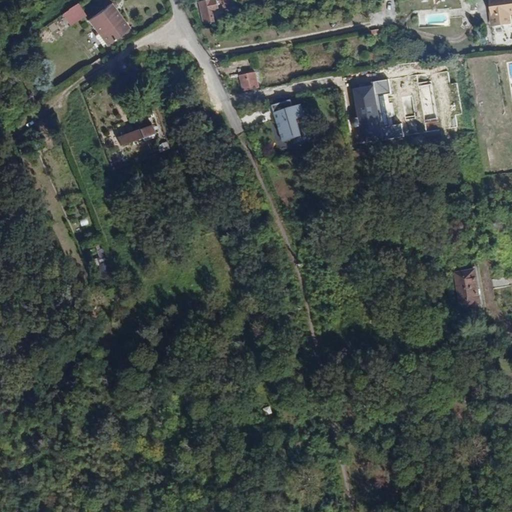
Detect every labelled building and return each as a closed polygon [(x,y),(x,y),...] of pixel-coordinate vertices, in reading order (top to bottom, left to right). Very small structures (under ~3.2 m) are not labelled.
[(217,0),(207,0),(201,1),(205,23),(217,21),(215,9),(219,9),(217,0)] [(491,5),(493,16),(494,26),(511,23),(511,14),(511,13),(511,0),(496,0),(497,4),(491,5)] [(64,13),(71,24),(87,13),(80,2),(64,13)] [(90,20),(109,45),(130,29),(111,4),(90,20)] [(259,88),(255,71),(240,75),(244,91),(259,88)] [(390,92),(388,78),(372,80),(372,83),(351,86),(360,145),(404,138),(401,122),(383,125),(378,94),(390,92)] [(295,105),(288,107),(286,100),(267,106),(268,114),(277,143),(295,138),(290,120),(300,116),(295,105)] [(145,132),(112,143),(115,152),(148,141),(145,132)] [(102,281),(113,277),(103,249),(97,251),(100,260),(96,261),(102,281)] [(470,271),(452,273),(456,306),(474,304),(470,271)]
